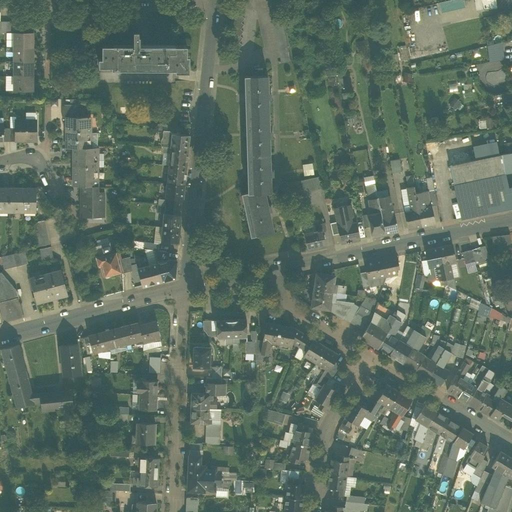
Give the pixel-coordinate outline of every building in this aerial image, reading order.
[(266,0),(281,62),(292,60),(286,31),(278,0),(266,0)] [(456,0),(452,0),(445,2),(447,11),(441,12),(441,13),(465,8),(465,7),(458,8),(456,0)] [(456,0),(458,8),(465,7),(463,0),(456,0)] [(480,0),(482,10),(496,8),(495,0),(480,0)] [(439,3),(441,12),(447,11),(445,2),(439,3)] [(232,9),(235,11),(242,16),(245,11),(235,4),(232,9)] [(231,16),(234,17),(241,23),(245,18),(242,16),(235,11),(231,16)] [(231,22),(233,24),(241,29),(244,24),(241,23),(234,17),(231,22)] [(230,29),(233,31),(240,36),(243,31),(241,29),(233,24),(230,29)] [(229,35),(232,37),(239,43),(242,38),(240,36),(233,31),(229,35)] [(14,41),(14,47),(17,47),(33,48),(33,33),(31,33),(25,33),(19,33),(17,33),(17,41),(14,41)] [(229,42),(231,44),(238,49),(242,44),(239,43),(232,37),(229,42)] [(487,46),(489,62),(504,60),(501,42),(487,46)] [(187,45),(139,45),(134,45),(113,45),(113,44),(102,44),(102,65),(112,65),(112,68),(175,68),(175,71),(189,71),(189,62),(186,62),(187,45)] [(241,51),(238,49),(231,44),(228,49),(238,56),(241,51)] [(6,56),(14,57),(14,55),(17,55),(17,47),(14,47),(6,47),(6,56)] [(33,48),(17,47),(17,55),(14,55),(14,57),(14,62),(17,62),(33,62),(33,48)] [(33,76),(33,62),(17,62),(17,69),(14,69),(14,76),(17,76),(33,76)] [(33,91),(33,76),(17,76),(17,84),(14,84),(14,90),(33,91)] [(247,76),(248,116),(268,115),(268,98),(270,98),(270,93),(268,93),(267,76),(247,76)] [(62,119),(66,119),(66,118),(76,118),(76,106),(62,106),(62,119)] [(269,131),(268,115),(248,116),(250,154),(269,154),(269,137),(271,137),(271,131),(269,131)] [(66,119),(66,133),(91,133),(90,118),(76,118),(66,118),(66,119)] [(35,141),(36,141),(36,121),(16,121),(16,129),(16,141),(26,141),(26,140),(35,140),(35,141)] [(161,147),(171,148),(172,134),(170,131),(167,131),(163,131),(162,138),(162,139),(161,141),(160,143),(161,145),(161,146),(161,147)] [(91,148),(91,133),(66,133),(66,148),(73,148),(91,148)] [(171,148),(188,149),(189,135),(172,134),(171,148)] [(475,160),(496,155),(493,142),(472,146),(475,160)] [(73,186),(81,186),(97,186),(98,148),(91,148),(73,148),(73,186)] [(171,148),(169,166),(186,167),(188,149),(171,148)] [(511,152),(501,154),(503,169),(511,167),(511,152)] [(270,170),(269,154),(250,154),(251,193),(264,193),(270,192),(270,175),(272,175),(272,170),(270,170)] [(450,165),(461,218),(511,207),(511,193),(509,193),(503,169),(501,154),(496,155),(475,160),(450,165)] [(391,162),(392,173),(401,172),(399,161),(391,162)] [(301,164),(303,175),(314,174),(312,162),(301,164)] [(169,166),(167,183),(184,185),(186,167),(169,166)] [(405,177),(407,188),(414,187),(412,176),(405,177)] [(319,177),(313,178),(316,190),(322,189),(319,177)] [(303,193),(316,190),(313,178),(301,181),(303,193)] [(183,199),(184,185),(167,183),(166,197),(173,198),(183,199)] [(364,186),(367,200),(377,198),(376,191),(374,184),(364,186)] [(97,193),(97,186),(81,186),(81,216),(103,216),(103,193),(97,193)] [(415,194),(414,187),(407,188),(406,188),(410,211),(418,209),(415,194)] [(0,210),(9,211),(9,189),(0,188),(0,210)] [(9,211),(22,211),(23,189),(9,189),(9,211)] [(36,189),(23,189),(22,211),(36,211),(36,189)] [(376,191),(377,198),(388,195),(387,189),(376,191)] [(427,192),(430,207),(431,207),(437,205),(434,191),(427,192)] [(415,194),(418,209),(430,207),(427,192),(415,194)] [(267,206),(264,193),(251,193),(247,193),(244,194),(250,223),(248,223),(251,237),(273,232),(268,211),(271,211),(270,206),(267,206)] [(388,195),(377,198),(381,217),(394,214),(391,200),(389,200),(388,195)] [(166,197),(165,205),(173,206),(173,198),(166,197)] [(371,237),(385,234),(381,217),(377,198),(367,200),(370,214),(367,215),(369,227),(371,237)] [(341,243),(346,242),(342,225),(352,223),(351,217),(353,216),(351,204),(333,208),(336,222),(339,234),(341,243)] [(172,214),(173,206),(165,205),(158,205),(157,213),(164,214),(164,213),(172,214)] [(431,207),(430,207),(418,209),(421,226),(435,224),(431,207)] [(407,229),(421,226),(418,209),(410,211),(404,212),(407,229)] [(164,214),(163,227),(180,229),(181,215),(172,214),(164,213),(164,214)] [(394,214),(381,217),(385,234),(398,231),(394,214)] [(33,223),(34,229),(46,226),(45,220),(33,223)] [(315,225),(316,231),(322,230),(322,231),(326,230),(324,222),(315,225)] [(330,223),(333,235),(339,234),(336,222),(330,223)] [(356,222),(352,223),(342,225),(346,242),(360,239),(356,222)] [(34,229),(36,235),(47,232),(46,226),(34,229)] [(178,243),(180,229),(163,227),(161,241),(178,243)] [(325,246),(322,231),(322,230),(316,231),(303,234),(306,250),(309,250),(316,249),(316,248),(325,246)] [(36,235),(37,240),(49,238),(47,232),(36,235)] [(497,244),(498,251),(511,249),(509,234),(491,237),(492,245),(497,244)] [(50,244),(49,238),(37,240),(38,246),(50,244)] [(104,277),(106,278),(109,277),(110,275),(110,274),(121,271),(118,259),(121,259),(119,252),(117,253),(116,251),(112,252),(109,242),(95,246),(93,249),(94,252),(96,253),(97,255),(95,257),(96,260),(97,261),(98,266),(101,265),(104,276),(104,277)] [(439,247),(442,265),(449,263),(455,262),(452,245),(439,247)] [(483,246),(471,250),(475,261),(486,258),(483,246)] [(39,249),(41,261),(53,259),(51,247),(39,249)] [(445,279),(444,271),(442,265),(439,247),(425,250),(429,268),(430,273),(427,279),(432,282),(438,281),(445,279)] [(146,249),(150,265),(157,263),(153,250),(147,249),(146,249)] [(168,252),(159,251),(153,250),(157,263),(167,260),(168,252)] [(465,264),(475,261),(471,250),(462,252),(465,264)] [(25,252),(13,255),(16,267),(28,264),(25,252)] [(4,269),(16,267),(13,255),(9,256),(1,257),(4,269)] [(396,256),(383,259),(386,276),(397,274),(396,268),(397,268),(398,267),(398,266),(398,265),(396,256)] [(121,271),(122,273),(132,271),(131,265),(130,257),(121,259),(118,259),(121,271)] [(157,263),(162,281),(174,278),(176,260),(170,259),(167,260),(157,263)] [(386,277),(386,276),(383,259),(364,263),(366,272),(368,280),(386,277)] [(455,262),(449,263),(451,270),(452,276),(458,275),(455,262)] [(140,281),(137,268),(136,263),(131,265),(132,271),(133,283),(140,281)] [(140,281),(142,286),(162,281),(157,263),(150,265),(142,267),(137,268),(140,281)] [(444,271),(445,279),(452,278),(452,276),(451,270),(444,271)] [(30,279),(36,302),(50,298),(50,299),(56,297),(67,294),(61,271),(30,279)] [(0,283),(2,283),(6,297),(6,298),(18,295),(17,291),(1,272),(0,272),(0,283)] [(360,273),(363,286),(369,285),(368,280),(366,272),(360,273)] [(316,290),(332,293),(333,285),(335,276),(316,273),(315,283),(317,283),(316,290)] [(503,301),(511,298),(511,288),(511,287),(500,290),(503,301)] [(311,307),(330,310),(331,301),(332,293),(316,290),(315,298),(313,298),(311,307)] [(359,307),(356,312),(371,320),(378,301),(377,301),(365,299),(359,307)] [(352,303),(334,300),(334,301),(331,301),(330,310),(343,318),(352,303)] [(350,322),(356,312),(359,307),(352,303),(343,318),(350,322)] [(494,317),(493,325),(498,326),(500,308),(478,306),(477,315),(494,317)] [(395,319),(401,322),(405,315),(400,312),(397,310),(396,314),(395,319)] [(365,331),(371,320),(356,312),(350,322),(365,331)] [(387,333),(395,319),(390,316),(382,330),(387,333)] [(237,319),(231,320),(232,344),(239,344),(239,336),(247,336),(246,319),(237,319)] [(395,319),(387,333),(392,336),(401,322),(395,319)] [(203,329),(210,337),(217,337),(216,320),(203,320),(203,329)] [(225,344),(232,344),(231,320),(225,320),(216,320),(217,337),(225,337),(225,344)] [(361,338),(366,341),(375,326),(376,326),(377,324),(371,320),(365,331),(361,338)] [(156,321),(139,326),(142,339),(143,342),(160,338),(156,321)] [(262,341),(263,341),(270,343),(277,344),(281,325),(266,322),(263,340),(262,341)] [(138,323),(121,327),(126,344),(142,339),(139,326),(138,323)] [(291,346),(292,343),(295,329),(295,328),(281,325),(277,344),(291,346)] [(378,348),(387,333),(382,330),(376,326),(375,326),(366,341),(378,348)] [(427,333),(421,329),(417,326),(414,330),(420,333),(425,337),(427,333)] [(121,327),(105,331),(109,348),(126,344),(121,327)] [(305,335),(295,329),(292,343),(298,346),(305,335)] [(414,330),(406,344),(411,348),(420,333),(414,330)] [(92,352),(109,348),(105,331),(88,336),(92,352)] [(398,340),(392,336),(387,333),(378,348),(389,355),(398,340)] [(420,333),(411,348),(417,351),(425,337),(420,333)] [(298,346),(306,351),(313,340),(305,335),(298,346)] [(439,346),(440,340),(438,339),(439,337),(433,335),(433,338),(432,341),(430,344),(438,348),(439,346)] [(82,338),(86,354),(92,352),(88,336),(82,338)] [(313,339),(313,340),(306,351),(303,355),(316,363),(326,347),(313,339)] [(402,363),(411,348),(406,344),(398,340),(389,355),(390,355),(402,363)] [(268,355),(270,343),(263,341),(260,354),(268,355)] [(451,353),(457,355),(460,343),(453,342),(452,345),(451,353)] [(246,353),(255,353),(255,343),(245,343),(246,353)] [(465,345),(460,343),(457,355),(462,357),(465,345)] [(17,407),(33,403),(31,394),(18,344),(2,349),(17,407)] [(61,345),(64,376),(81,374),(78,344),(61,345)] [(433,356),(431,360),(437,363),(444,349),(439,346),(438,348),(433,356)] [(193,367),(209,368),(210,348),(208,348),(208,347),(199,347),(194,347),(193,367)] [(316,363),(323,367),(328,370),(332,364),(338,354),(326,347),(316,363)] [(424,356),(417,351),(411,348),(402,363),(403,363),(415,371),(424,356)] [(444,349),(437,363),(442,367),(450,354),(451,353),(444,349)] [(428,378),(437,363),(431,360),(427,357),(424,356),(415,371),(428,378)] [(149,372),(159,373),(160,358),(150,357),(149,372)] [(463,361),(456,375),(462,378),(469,365),(463,361)] [(449,371),(442,367),(437,363),(428,378),(440,386),(449,371)] [(325,375),(330,378),(337,367),(332,364),(328,370),(325,375)] [(211,367),(211,378),(221,378),(222,367),(211,367)] [(315,378),(315,379),(320,382),(321,382),(325,375),(328,370),(323,367),(315,378)] [(481,369),(472,384),(477,388),(486,372),(481,369)] [(486,372),(477,388),(482,391),(491,375),(486,372)] [(467,382),(462,378),(456,375),(447,390),(458,397),(467,382)] [(312,383),(321,389),(324,384),(321,382),(320,382),(315,379),(312,383)] [(140,380),(139,395),(156,395),(157,381),(140,380)] [(468,403),(477,388),(472,384),(467,382),(458,397),(468,403)] [(209,409),(216,409),(216,399),(212,399),(213,394),(224,395),(224,384),(221,384),(206,383),(206,394),(209,394),(209,409)] [(307,392),(316,397),(321,389),(312,383),(307,392)] [(315,399),(321,403),(327,407),(337,391),(324,383),(324,384),(321,389),(316,397),(315,399)] [(377,400),(382,404),(389,408),(399,392),(386,384),(377,400)] [(494,399),(493,401),(497,403),(500,398),(505,389),(500,386),(495,393),(492,398),(494,399)] [(487,394),(482,391),(477,388),(468,403),(478,409),(487,394)] [(71,390),(31,394),(33,403),(41,402),(42,410),(73,407),(71,390)] [(389,408),(396,412),(401,415),(402,415),(411,399),(399,392),(389,408)] [(192,393),(191,408),(209,409),(209,394),(206,394),(192,393)] [(489,416),(497,403),(493,401),(488,398),(490,395),(487,394),(478,409),(489,416)] [(156,395),(139,395),(139,402),(139,409),(156,410),(156,395)] [(501,414),(508,418),(511,411),(511,405),(500,398),(497,403),(489,416),(497,421),(501,414)] [(375,415),(382,404),(377,400),(374,405),(370,412),(375,415)] [(413,418),(415,420),(424,404),(416,401),(412,417),(413,418)] [(367,429),(372,420),(364,415),(367,410),(354,402),(345,417),(345,418),(351,421),(357,425),(358,424),(367,429)] [(324,412),(327,407),(321,403),(318,408),(324,412)] [(413,429),(417,431),(420,423),(427,427),(436,412),(424,404),(415,420),(413,418),(412,417),(411,419),(409,425),(414,427),(413,429)] [(310,411),(320,418),(324,412),(318,408),(313,405),(310,411)] [(208,418),(209,409),(191,408),(190,423),(206,423),(211,424),(211,418),(208,418)] [(372,420),(375,415),(370,412),(367,410),(364,415),(372,420)] [(270,421),(282,424),(284,414),(273,411),(270,421)] [(395,426),(401,415),(396,412),(389,424),(394,427),(395,426)] [(448,419),(436,412),(427,427),(422,443),(429,446),(434,431),(440,434),(449,419),(448,419)] [(128,423),(128,414),(115,413),(115,422),(128,423)] [(395,426),(408,431),(409,425),(411,419),(402,415),(401,415),(395,426)] [(348,426),(351,421),(345,418),(342,423),(348,426)] [(449,419),(440,434),(441,435),(453,442),(462,427),(449,419)] [(132,442),(155,443),(155,423),(137,423),(136,434),(132,434),(132,442)] [(205,444),(219,444),(220,424),(211,424),(206,423),(205,444)] [(339,428),(349,434),(352,429),(348,426),(342,423),(339,428)] [(422,443),(427,427),(420,423),(417,431),(414,439),(416,440),(422,443)] [(462,427),(453,442),(459,446),(463,449),(470,438),(473,434),(462,427)] [(313,433),(306,431),(297,429),(296,429),(293,442),(310,446),(313,433)] [(453,442),(441,435),(440,437),(439,437),(434,452),(444,455),(448,457),(453,442)] [(472,440),(470,438),(463,449),(459,446),(455,460),(457,460),(463,456),(465,450),(472,440)] [(427,450),(429,446),(422,443),(416,440),(414,446),(419,447),(427,450)] [(290,456),(300,459),(306,460),(310,446),(293,442),(290,456)] [(455,460),(459,446),(453,442),(448,457),(455,460)] [(470,455),(471,456),(479,461),(481,458),(488,448),(478,442),(470,455)] [(223,453),(232,454),(232,445),(223,445),(223,453)] [(349,453),(361,456),(362,451),(355,448),(351,447),(349,453)] [(494,469),(502,472),(511,457),(500,451),(491,466),(494,469)] [(189,455),(188,465),(200,465),(200,455),(189,455)] [(438,473),(442,474),(448,457),(444,455),(438,473)] [(475,468),(479,461),(471,456),(467,463),(475,468)] [(140,465),(140,471),(158,472),(158,458),(151,457),(148,457),(141,457),(138,457),(138,465),(140,465)] [(455,460),(448,457),(442,474),(451,478),(457,460),(455,460)] [(511,458),(511,457),(502,472),(508,476),(511,478),(511,458)] [(475,468),(483,472),(483,470),(487,462),(481,458),(479,461),(475,468)] [(264,468),(273,469),(274,463),(272,462),(272,459),(265,459),(264,468)] [(348,462),(337,461),(331,460),(329,474),(346,476),(348,462)] [(206,466),(200,465),(188,465),(187,478),(214,479),(214,472),(217,472),(217,467),(211,467),(210,469),(206,469),(206,466)] [(473,484),(476,486),(482,473),(483,472),(475,468),(471,475),(471,480),(473,484)] [(480,502),(489,506),(502,472),(494,469),(492,474),(488,484),(480,502)] [(288,478),(298,479),(299,471),(289,470),(288,478)] [(483,472),(482,473),(488,476),(485,483),(488,484),(492,474),(483,470),(483,472)] [(157,486),(158,472),(140,471),(140,477),(137,477),(137,485),(139,485),(139,486),(146,486),(150,486),(157,486)] [(508,476),(502,472),(489,506),(495,508),(505,486),(508,476)] [(480,493),(485,483),(488,476),(482,473),(476,486),(474,491),(480,493)] [(327,488),(333,488),(344,490),(346,476),(329,474),(327,488)] [(213,486),(214,479),(187,478),(187,491),(204,492),(205,488),(209,488),(209,491),(216,491),(216,486),(213,486)] [(252,490),(253,482),(244,482),(243,490),(252,490)] [(304,485),(298,485),(288,484),(287,483),(286,498),(303,499),(304,485)] [(16,486),(17,506),(25,506),(24,485),(16,486)] [(505,511),(511,491),(511,488),(505,486),(495,508),(489,506),(488,509),(486,511),(505,511)] [(115,503),(116,491),(110,490),(104,490),(104,502),(115,503)] [(477,501),(480,493),(474,491),(471,498),(477,501)] [(346,495),(345,502),(360,503),(361,497),(346,495)] [(187,498),(186,511),(187,511),(197,511),(198,498),(187,498)] [(284,511),(285,511),(289,511),(301,511),(303,499),(286,498),(284,511)] [(155,511),(156,502),(137,501),(137,507),(136,511),(155,511)] [(360,510),(360,503),(345,502),(345,508),(351,509),(360,510)]
